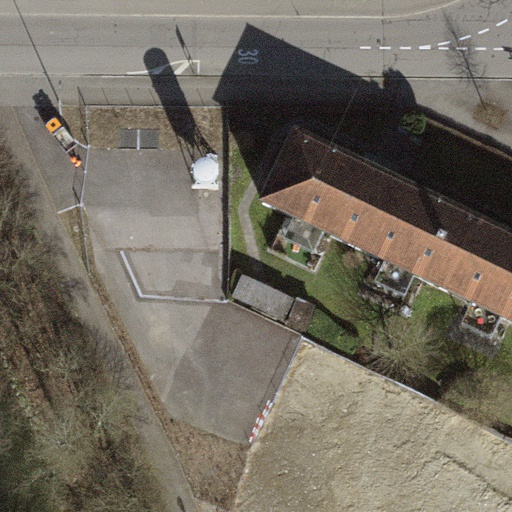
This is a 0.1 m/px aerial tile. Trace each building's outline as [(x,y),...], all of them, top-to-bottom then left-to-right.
[(79,216),(212,216),(212,120),(80,120),(79,216)] [(307,140),(271,217),(452,302),(488,226),(307,140)] [(511,236),(488,226),(452,302),(511,330),(511,236)] [(248,278),(240,300),(285,316),(293,293),(248,278)] [(215,362),(288,384),(306,326),(234,303),(215,362)]
